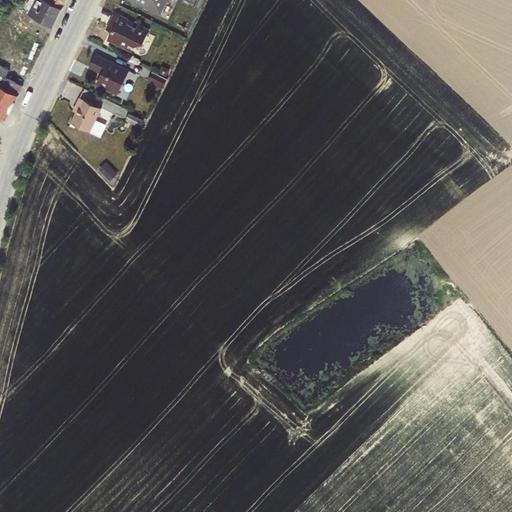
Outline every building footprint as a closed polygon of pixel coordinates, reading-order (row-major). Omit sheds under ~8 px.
[(62,8),(46,0),(28,0),(25,7),(29,9),(27,12),(47,23),(50,24),(51,24),(52,24),(53,24),(55,22),(61,10),(62,8)] [(129,0),(160,15),(167,0),(129,0)] [(128,44),(134,46),(142,43),(149,29),(138,23),(136,28),(132,26),(134,22),(120,14),(119,16),(113,13),(105,29),(107,30),(112,31),(107,41),(125,50),(128,44)] [(128,44),(125,50),(131,52),(134,46),(128,44)] [(95,53),(89,67),(101,73),(95,85),(116,95),(129,69),(95,53)] [(0,119),(1,120),(2,121),(6,119),(22,86),(5,77),(9,70),(0,64),(0,119)] [(161,65),(157,73),(166,77),(170,69),(161,65)] [(166,77),(157,73),(152,71),(147,81),(162,89),(167,78),(166,77)] [(78,106),(71,122),(90,132),(102,108),(79,97),(76,105),(78,106)] [(128,112),(125,120),(140,127),(143,120),(128,112)] [(106,162),(99,169),(110,181),(117,173),(106,162)]
